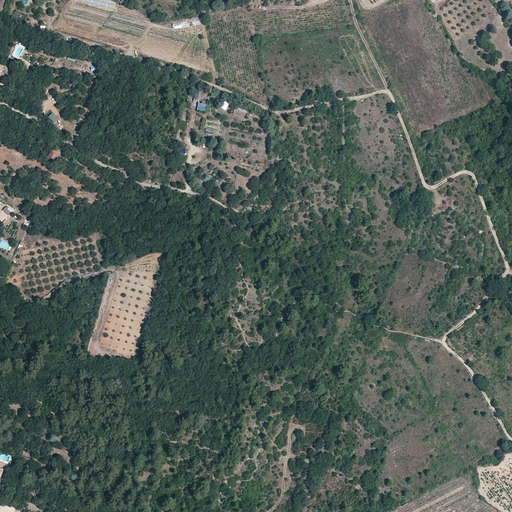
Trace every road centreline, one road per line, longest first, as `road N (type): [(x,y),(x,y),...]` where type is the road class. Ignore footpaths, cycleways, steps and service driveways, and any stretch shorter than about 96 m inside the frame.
road 1 (track): [(511,439),(467,364),(442,341),(508,270),(472,174),(425,186),(390,90),(272,115)]
road 2 (track): [(229,208),(100,164),(0,102)]
